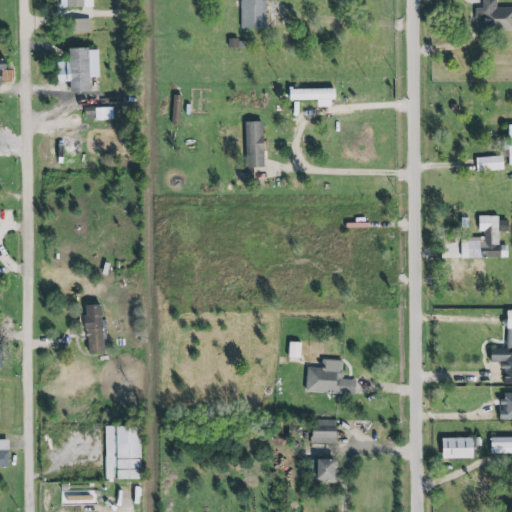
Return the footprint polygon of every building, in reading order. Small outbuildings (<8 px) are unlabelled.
[(58,0),(59,9),(91,8),(91,0),(58,0)] [(265,0),(240,0),(240,29),(264,30),(265,0)] [(495,0),(481,0),(481,9),(475,8),(475,22),(481,23),(481,30),(511,30),(511,8),(495,8),(495,0)] [(89,20),(72,20),(72,33),(90,33),(89,20)] [(55,62),(56,82),(67,82),(68,92),(87,91),(87,77),(97,77),(96,48),(67,49),(67,62),(55,62)] [(287,90),(287,100),(333,100),(333,90),(287,90)] [(84,120),(112,120),(112,107),(84,107),(84,120)] [(243,122),(245,168),(262,167),(261,121),(243,122)] [(506,258),(506,245),(497,245),(497,232),(507,232),(507,220),(498,220),(498,216),(477,216),(477,236),(460,236),(460,258),(506,258)] [(85,353),(102,352),(100,305),(83,305),(85,353)] [(286,358),(299,358),(300,342),(287,341),(286,358)] [(502,384),(511,383),(511,350),(508,350),(508,349),(489,348),(488,362),(503,362),(502,384)] [(342,361),(324,360),(324,368),(305,367),(304,391),(354,394),(354,380),(341,379),(342,361)] [(511,392),(500,393),(499,419),(511,419),(511,392)] [(335,444),(335,420),(311,420),(311,443),(335,444)] [(103,427),(104,480),(139,479),(138,426),(103,427)] [(440,438),(441,459),(471,458),(471,437),(440,438)] [(511,453),(511,437),(489,437),(489,453),(511,453)] [(336,460),(315,459),(315,482),(335,483),(336,460)]
